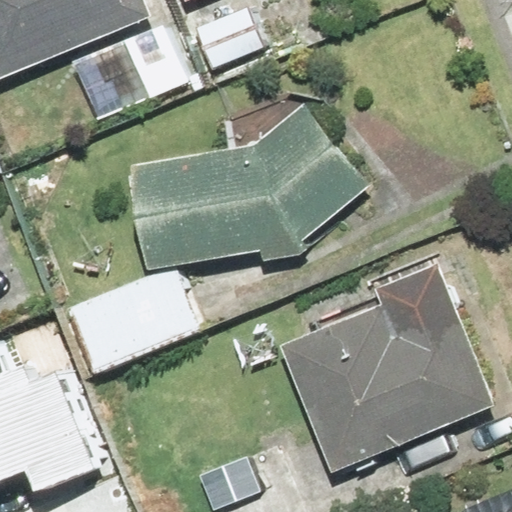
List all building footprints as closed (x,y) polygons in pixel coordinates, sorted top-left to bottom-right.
[(0,0),(0,79),(2,83),(166,17),(158,0),(0,0)] [(251,3),(197,27),(216,68),(269,44),(251,3)] [(172,27),(138,42),(162,95),(196,80),(172,27)] [(314,106),(263,146),(141,166),(158,269),(268,251),(270,265),(306,259),(304,245),(378,187),(314,106)] [(392,308),(289,348),(340,475),(505,409),(447,265),(385,290),(392,308)] [(177,268),(68,307),(91,371),(200,332),(177,268)] [(42,490),(93,470),(52,369),(34,376),(30,366),(11,374),(0,345),(0,483),(34,470),(42,490)] [(304,511),(276,441),(196,473),(211,511),(304,511)]
